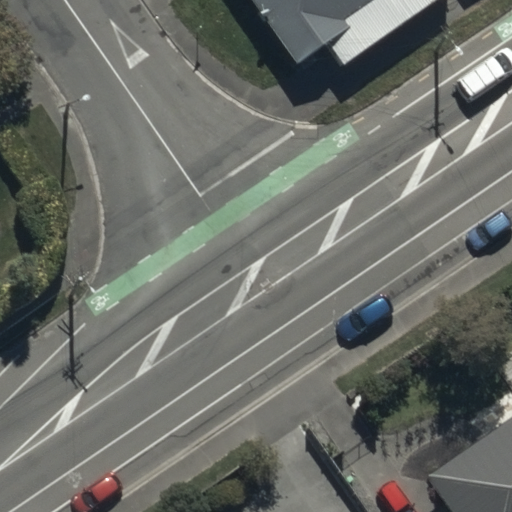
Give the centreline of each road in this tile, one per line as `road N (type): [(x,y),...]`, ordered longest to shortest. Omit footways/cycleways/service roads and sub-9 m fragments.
road 1 (tertiary): [(249,287),(53,0)]
road 2 (tertiary): [(249,287),(511,111)]
road 3 (tertiary): [(0,461),(249,287)]
